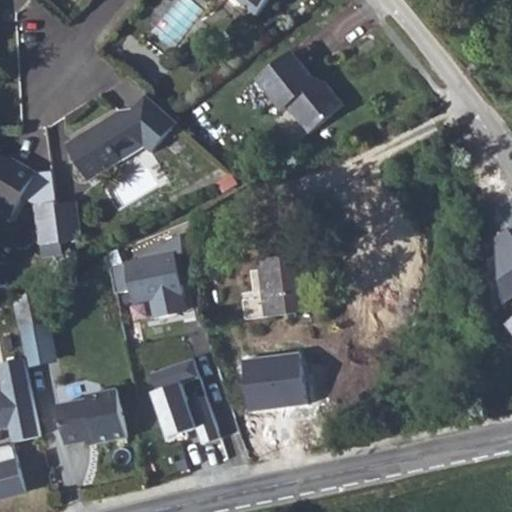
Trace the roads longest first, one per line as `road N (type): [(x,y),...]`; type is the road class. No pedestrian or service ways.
road 1 (residential): [(152,511),(511,436)]
road 2 (residential): [(511,155),(390,0)]
